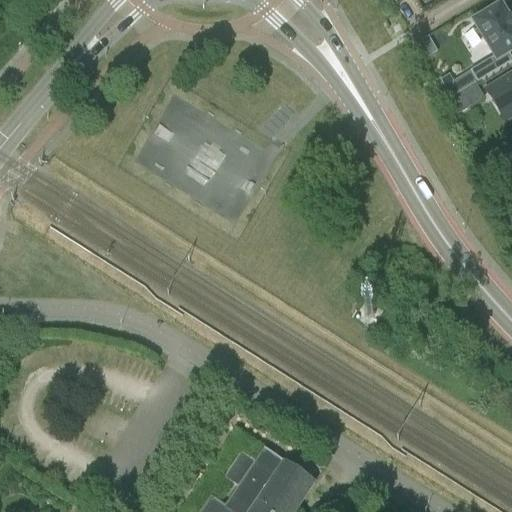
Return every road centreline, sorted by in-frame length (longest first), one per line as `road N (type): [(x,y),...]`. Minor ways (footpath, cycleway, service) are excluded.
road 1 (unclassified): [(440,511),(163,334),(95,311),(0,305)]
road 2 (tertiary): [(511,318),(448,247),(330,51),(272,0)]
road 3 (tertiary): [(0,154),(139,0)]
